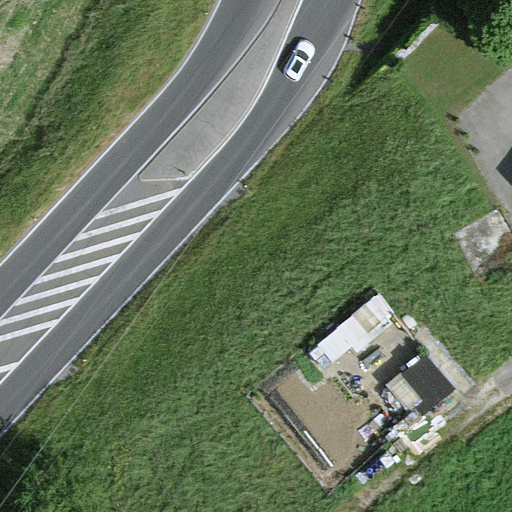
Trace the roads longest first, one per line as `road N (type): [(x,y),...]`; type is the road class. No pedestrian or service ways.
road 1 (primary): [(86,259),(265,117),(293,85),(332,0)]
road 2 (primary): [(253,0),(86,259)]
road 3 (primary): [(0,352),(86,259)]
